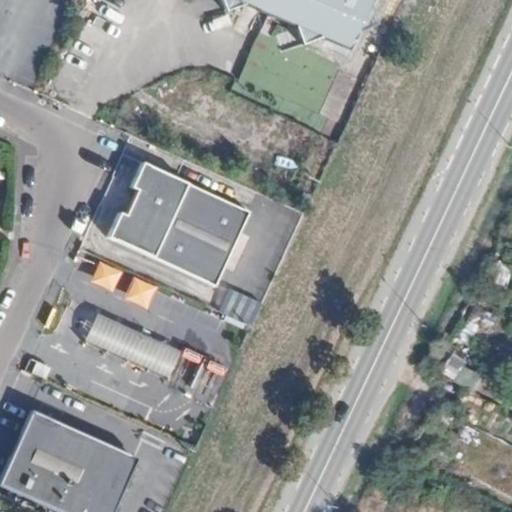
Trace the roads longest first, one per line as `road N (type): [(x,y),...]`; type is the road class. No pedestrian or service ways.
road 1 (primary): [(511,16),(277,511)]
road 2 (primary): [(299,511),(511,70)]
road 3 (unknown): [(5,345),(173,414),(193,412),(203,394),(214,355),(207,339),(54,251)]
road 4 (primary): [(324,511),(511,113)]
road 5 (unclassified): [(0,108),(71,142),(54,251),(0,356)]
